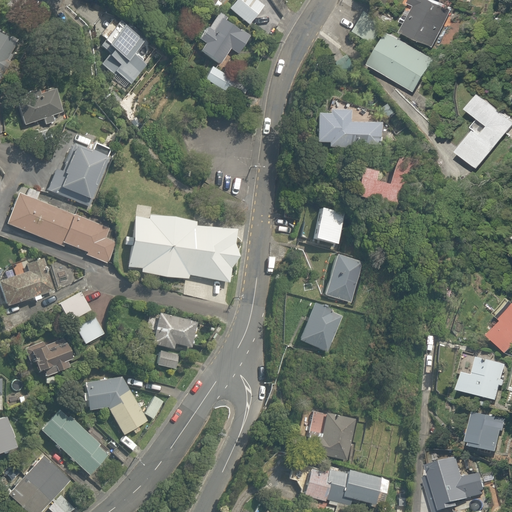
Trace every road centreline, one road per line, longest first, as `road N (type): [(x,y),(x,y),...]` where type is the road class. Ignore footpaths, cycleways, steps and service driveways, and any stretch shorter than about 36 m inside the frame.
road 1 (residential): [(323,0),(281,82),(249,309),(230,367)]
road 2 (residential): [(230,367),(180,436),(108,511)]
road 3 (residential): [(230,367),(245,399),(204,511)]
